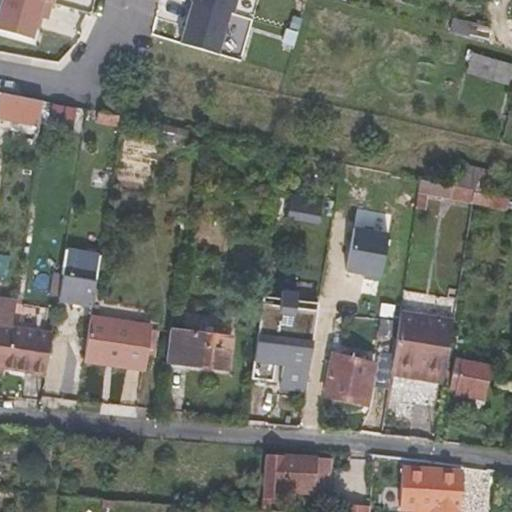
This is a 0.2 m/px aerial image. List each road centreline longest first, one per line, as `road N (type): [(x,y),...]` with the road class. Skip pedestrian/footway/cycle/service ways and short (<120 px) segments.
road 1 (residential): [(511,462),(0,420)]
road 2 (residential): [(0,72),(92,91),(118,8)]
